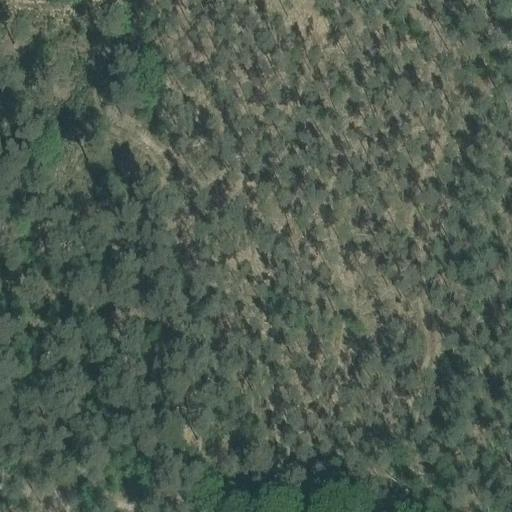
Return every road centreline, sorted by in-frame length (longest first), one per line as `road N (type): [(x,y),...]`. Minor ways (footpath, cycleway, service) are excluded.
road 1 (track): [(373,511),(331,495),(0,485)]
road 2 (unknown): [(301,0),(511,20)]
